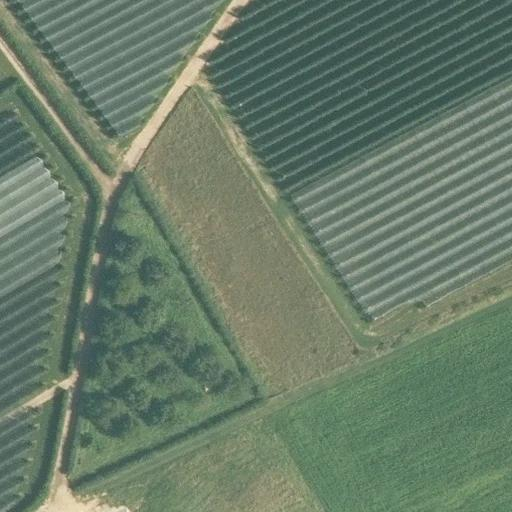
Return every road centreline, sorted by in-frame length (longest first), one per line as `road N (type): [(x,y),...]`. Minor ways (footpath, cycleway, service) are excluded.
road 1 (track): [(511,298),(55,508)]
road 2 (track): [(109,193),(55,508)]
road 3 (track): [(109,193),(239,0)]
road 4 (track): [(0,42),(109,193)]
